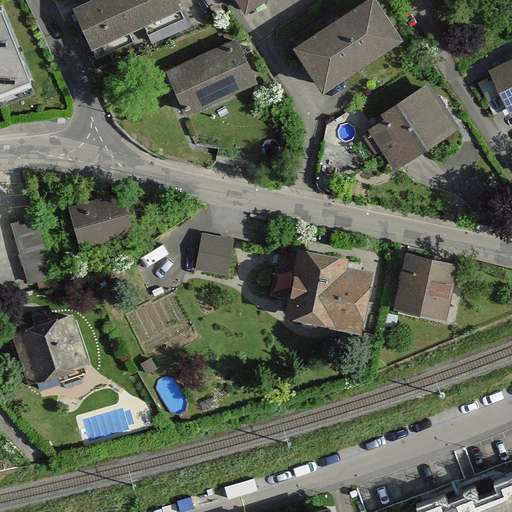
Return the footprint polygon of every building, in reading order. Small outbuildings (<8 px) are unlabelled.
[(109,0),(77,14),(97,58),(184,21),(174,0),(109,0)] [(364,0),(296,46),(325,91),(402,40),(375,0),(364,0)] [(8,2),(0,4),(0,88),(34,75),(8,2)] [(170,76),(186,111),(254,81),(239,46),(170,76)] [(510,109),(511,108),(511,67),(495,75),(510,109)] [(371,131),(395,167),(456,127),(433,90),(371,131)] [(71,212),(81,247),(133,233),(124,198),(71,212)] [(14,220),(29,279),(54,273),(39,214),(14,220)] [(196,267),(226,273),(234,235),(204,229),(196,267)] [(300,247),(288,314),(354,326),(364,274),(345,270),(348,256),(300,247)] [(406,258),(398,308),(443,315),(451,265),(406,258)] [(13,337),(31,395),(92,376),(74,318),(13,337)] [(511,511),(511,482),(428,511),(511,511)]
